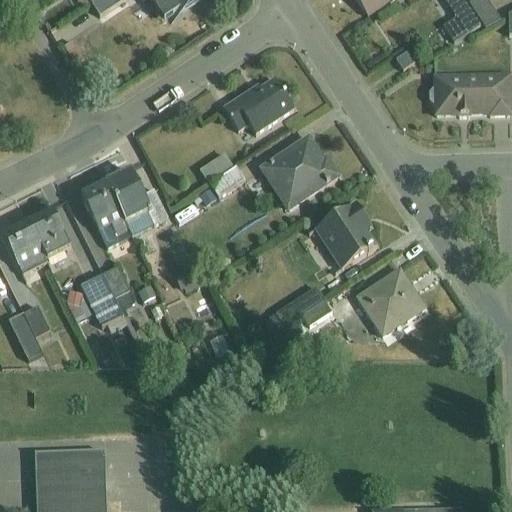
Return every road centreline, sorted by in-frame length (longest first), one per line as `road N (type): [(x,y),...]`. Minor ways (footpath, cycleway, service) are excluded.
road 1 (residential): [(294,10),(97,140),(0,188)]
road 2 (residential): [(398,168),(511,332)]
road 3 (residential): [(294,10),(398,168)]
